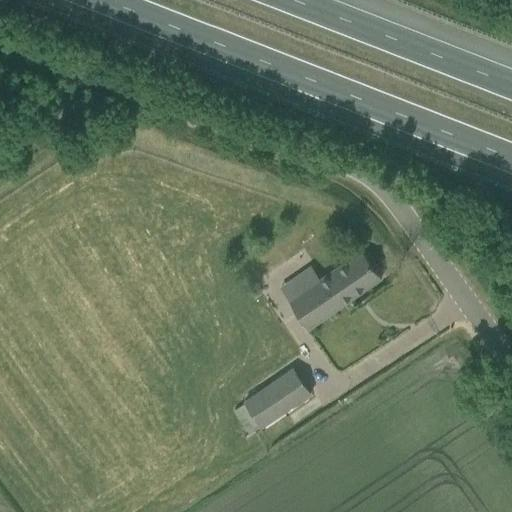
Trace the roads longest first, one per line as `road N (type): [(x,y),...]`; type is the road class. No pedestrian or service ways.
road 1 (unclassified): [(511,361),(390,193),(0,37)]
road 2 (motorway): [(96,0),(511,161)]
road 3 (motorway): [(511,74),(317,0)]
